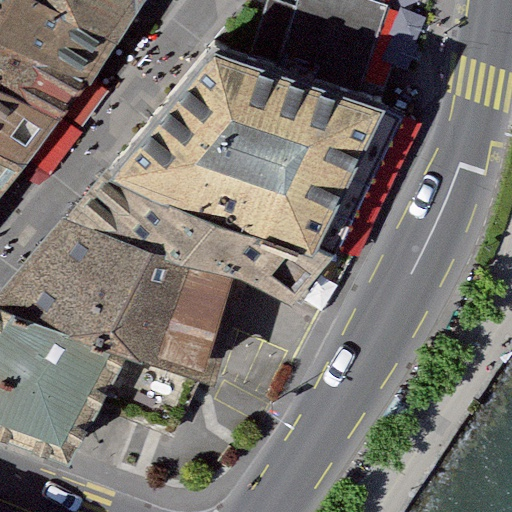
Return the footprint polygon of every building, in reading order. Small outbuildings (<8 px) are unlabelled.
[(0,0),(0,83),(67,117),(95,82),(120,41),(42,0),(0,0)] [(42,0),(120,41),(145,0),(42,0)] [(254,56),(366,95),(394,11),(361,0),(306,0),(303,10),(273,3),(254,56)] [(117,173),(319,251),(395,105),(386,102),(366,95),(254,56),(219,44),(117,173)] [(0,150),(29,165),(67,117),(0,83),(0,150)] [(0,150),(0,199),(29,165),(0,150)] [(70,218),(252,276),(302,309),(338,257),(319,251),(117,173),(110,170),(70,218)] [(0,308),(130,355),(222,386),(252,276),(70,218),(64,217),(0,294),(0,308)] [(0,441),(73,466),(130,355),(0,308),(0,441)]
